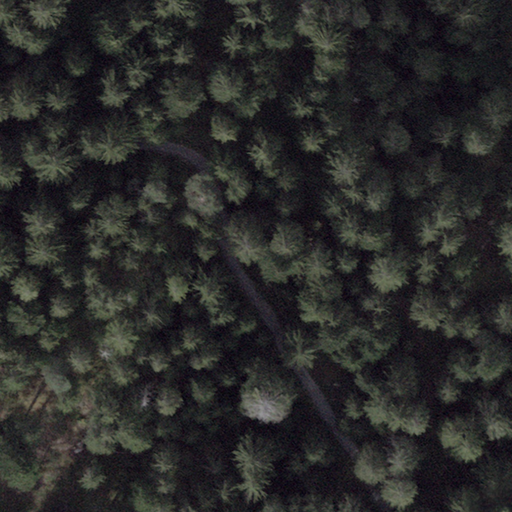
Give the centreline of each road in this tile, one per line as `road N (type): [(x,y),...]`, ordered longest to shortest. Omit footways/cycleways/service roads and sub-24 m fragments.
road 1 (track): [(0,144),(27,163),(111,146),(190,152),(213,171),(221,241),(382,511)]
road 2 (track): [(233,0),(268,47),(333,218),(392,288),(414,331),(435,511)]
